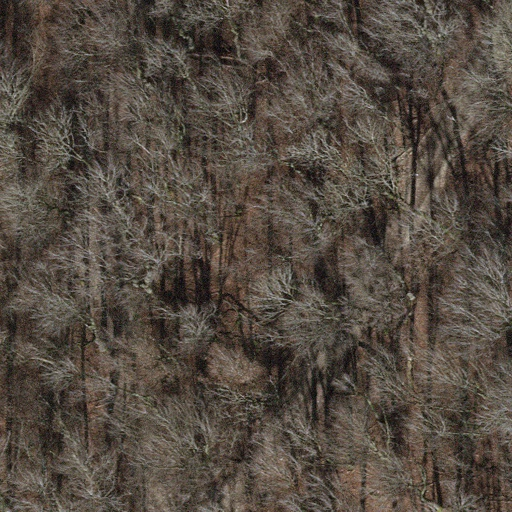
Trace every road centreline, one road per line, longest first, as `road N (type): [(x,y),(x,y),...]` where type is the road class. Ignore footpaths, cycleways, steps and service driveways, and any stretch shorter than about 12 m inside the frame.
road 1 (track): [(241,511),(368,299),(511,13)]
road 2 (track): [(161,511),(120,296),(112,119),(142,0)]
